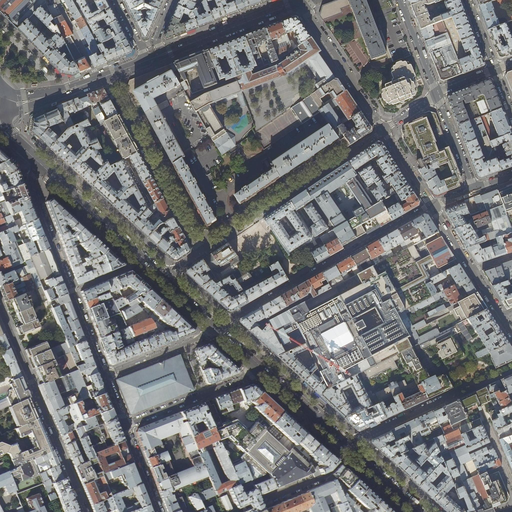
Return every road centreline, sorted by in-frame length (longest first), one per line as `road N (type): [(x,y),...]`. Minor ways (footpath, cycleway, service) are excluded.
road 1 (residential): [(41,164),(29,186),(124,425)]
road 2 (residential): [(432,205),(218,327)]
road 3 (residential): [(86,511),(0,309)]
road 4 (residential): [(202,251),(383,129)]
road 5 (residential): [(104,76),(202,251)]
road 6 (secondary): [(41,164),(164,277)]
road 7 (residential): [(383,129),(298,2)]
road 8 (residential): [(124,425),(263,368)]
road 9 (tertiary): [(298,2),(162,54)]
road 10 (residential): [(460,389),(349,447)]
